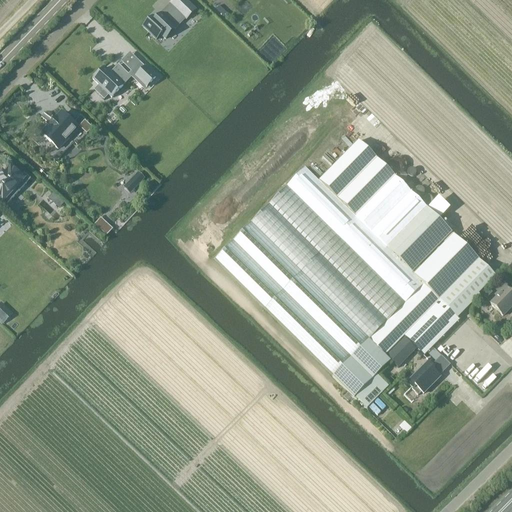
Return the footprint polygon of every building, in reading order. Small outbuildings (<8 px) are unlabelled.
[(184,0),(174,0),(170,4),(186,20),(195,10),(184,0)] [(153,17),(143,28),(155,39),(160,34),(165,39),(175,29),(160,15),(155,20),(153,17)] [(140,63),(131,73),(146,88),(155,78),(140,63)] [(104,68),(92,80),(98,86),(94,91),(104,101),(109,96),(111,99),(123,87),(120,84),(129,76),(118,65),(110,74),(104,68)] [(61,114),(42,135),(59,152),(78,131),(61,114)] [(305,169),(289,184),(214,260),(264,310),(332,377),(332,378),(356,401),(357,400),(366,409),(380,395),(388,387),(376,376),(390,362),(384,357),(403,337),(422,356),(457,320),(455,318),(495,277),(453,235),(403,184),(395,177),(359,141),(318,182),(305,169)] [(0,199),(6,205),(26,184),(27,184),(10,168),(4,175),(2,173),(0,174),(0,199)] [(508,307),(511,302),(511,294),(505,287),(488,303),(501,316),(509,308),(508,307)] [(1,303),(0,304),(0,321),(3,324),(12,315),(1,303)] [(422,395),(439,376),(432,369),(433,368),(426,361),(404,384),(411,391),(410,392),(415,397),(420,393),(422,395)]
